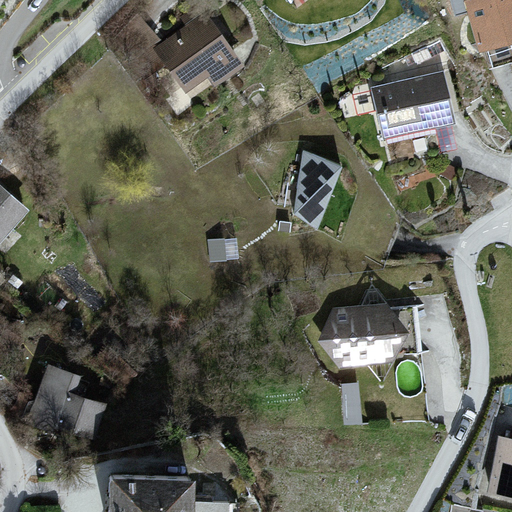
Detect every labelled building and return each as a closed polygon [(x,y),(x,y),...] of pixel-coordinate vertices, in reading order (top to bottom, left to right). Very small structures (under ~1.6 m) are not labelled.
[(511,0),(482,0),(468,4),(481,50),(511,41),(511,0)] [(214,7),(163,41),(196,91),(248,57),(214,7)] [(442,73),(372,88),(383,138),(453,122),(442,73)] [(339,167),(305,152),(295,213),(316,227),(339,167)] [(0,186),(0,244),(29,217),(0,186)] [(414,281),(321,299),(332,361),(426,344),(414,281)] [(80,378),(49,367),(36,404),(31,402),(25,419),(56,430),(58,426),(93,438),(104,406),(74,396),(80,378)] [(511,443),(502,441),(491,494),(511,497),(511,443)] [(192,480),(113,477),(111,511),(227,511),(228,505),(191,504),(192,480)]
